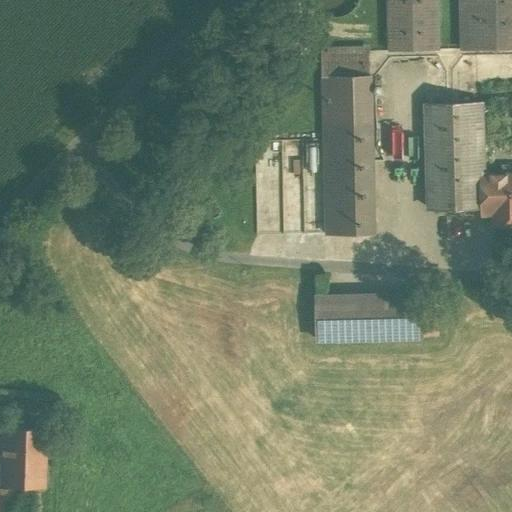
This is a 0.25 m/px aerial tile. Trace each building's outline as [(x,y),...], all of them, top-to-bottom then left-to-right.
[(309,0),(312,6),(317,10),(322,14),(328,16),(334,17),(341,16),(347,14),(352,10),(356,5),(359,0),(309,0)] [(443,0),(387,0),(389,54),(445,53),(443,0)] [(511,0),(466,0),(468,49),(511,47),(511,0)] [(379,78),(325,79),(329,236),(383,235),(379,78)] [(488,106),(431,106),(433,212),(490,211),(489,174),(488,106)] [(511,173),(489,174),(490,213),(494,213),(494,223),(511,222),(511,173)] [(436,293),(321,297),(323,342),(438,338),(436,293)] [(57,434),(11,433),(8,494),(0,493),(0,511),(32,511),(33,493),(54,494),(57,434)]
